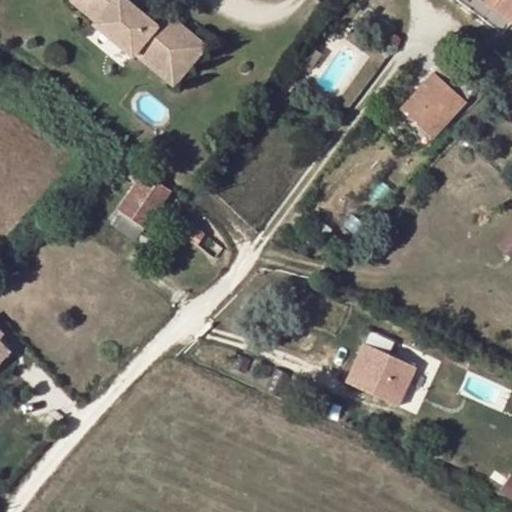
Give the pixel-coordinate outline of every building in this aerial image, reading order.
[(158,26),(126,0),(72,0),(97,21),(95,24),(133,56),(135,53),(158,26)] [(511,0),(483,0),(511,20),(511,0)] [(175,85),(207,46),(168,14),(158,26),(135,53),(175,85)] [(309,70),(322,51),(312,44),(299,61),(309,70)] [(291,88),(297,80),(294,77),(299,68),(294,63),(282,81),(291,88)] [(432,135),(474,91),(444,63),(404,109),(432,135)] [(119,212),(120,213),(145,229),(171,190),(137,168),(130,178),(138,184),(119,212)] [(137,241),(145,229),(120,213),(113,225),(137,241)] [(196,245),(197,244),(205,235),(190,223),(181,234),(196,245)] [(511,256),(511,246),(506,241),(500,247),(511,256)] [(0,364),(10,354),(0,344),(0,338),(3,336),(0,333),(0,364)] [(379,339),(373,352),(396,362),(401,350),(379,339)] [(365,347),(350,380),(383,394),(385,390),(397,395),(404,378),(392,373),(396,362),(373,352),(365,347)]
